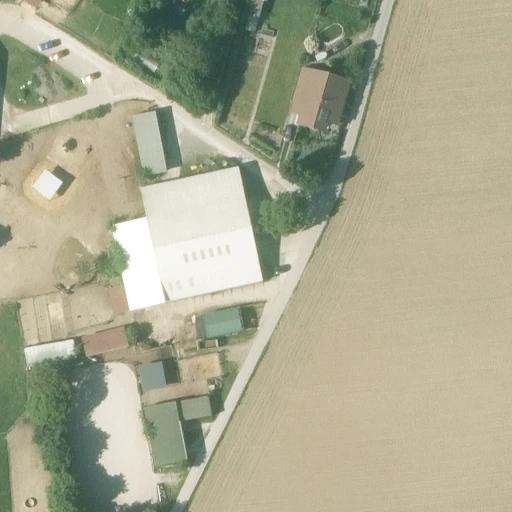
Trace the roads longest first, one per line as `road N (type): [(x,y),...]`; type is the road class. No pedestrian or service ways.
road 1 (track): [(317,223),(173,511)]
road 2 (residential): [(387,0),(339,177),(317,223)]
